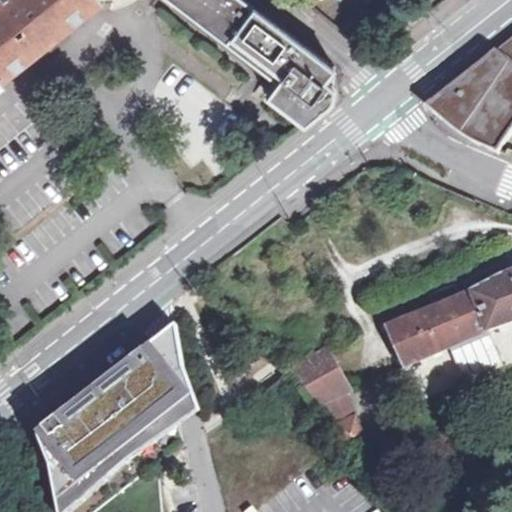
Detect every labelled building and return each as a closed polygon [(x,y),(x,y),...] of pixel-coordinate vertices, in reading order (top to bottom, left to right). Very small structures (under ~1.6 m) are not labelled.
[(0,0),(0,73),(94,0),(0,0)] [(168,0),(175,4),(275,80),(263,95),(299,124),(330,99),(334,93),(334,90),(336,66),(284,28),(286,25),(257,0),(168,0)] [(511,44),(511,42),(496,54),(511,63),(511,44)] [(511,63),(496,54),(430,106),(445,121),(449,124),(454,127),(469,138),(478,142),(486,146),(498,153),(511,133),(511,63)] [(511,325),(511,274),(423,315),(413,321),(402,323),(390,326),(407,366),(511,325)] [(162,380),(175,415),(179,427),(190,420),(202,411),(187,369),(179,326),(167,335),(155,344),(162,380)] [(52,469),(59,505),(128,447),(175,415),(162,380),(155,344),(39,436),(52,469)] [(457,349),(458,363),(478,362),(477,348),(457,349)] [(305,388),(317,403),(352,389),(328,351),(306,363),(291,372),(305,388)] [(59,505),(60,511),(72,511),(132,460),(179,427),(175,415),(128,447),(59,505)] [(369,439),(358,417),(333,425),(351,449),(369,439)]
